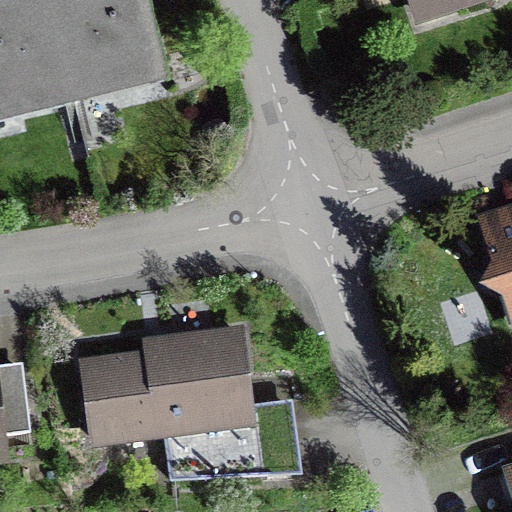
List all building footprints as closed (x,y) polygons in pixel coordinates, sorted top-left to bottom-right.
[(0,106),(164,66),(148,0),(4,0),(0,1),(0,106)] [(353,0),(362,0),(367,11),(398,0),(406,0),(416,28),(497,0),(353,0)] [(503,301),(511,330),(511,205),(476,217),(490,266),(480,291),(503,301)] [(245,327),(141,339),(143,352),(80,359),(90,453),(164,444),(169,487),(302,472),(294,402),(254,406),(245,327)] [(0,469),(11,469),(7,438),(33,434),(24,363),(0,366),(0,469)] [(511,465),(502,469),(511,500),(511,465)]
